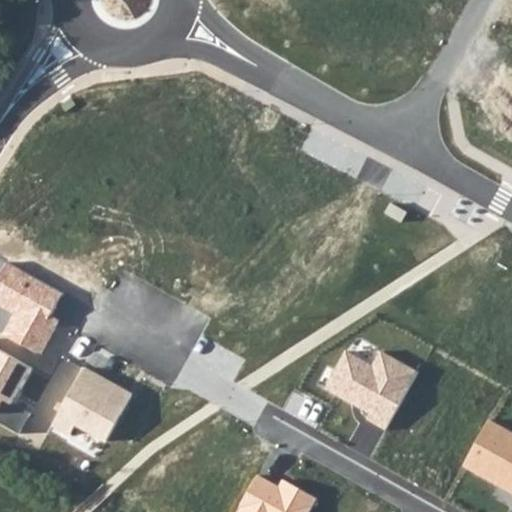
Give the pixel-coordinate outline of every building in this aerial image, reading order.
[(8,260),(0,273),(0,307),(13,315),(3,333),(40,355),(60,320),(51,315),(64,293),(8,260)] [(345,350),(325,386),(368,409),(362,421),(385,433),(419,372),(382,351),(373,366),(345,350)] [(31,369),(0,352),(0,424),(20,435),(31,415),(12,405),(31,369)] [(86,369),(56,425),(73,434),(78,425),(109,442),(134,395),(86,369)] [(511,431),(489,419),(463,465),(511,492),(511,431)] [(309,511),(317,498),(283,478),(279,485),(259,474),(236,511),(309,511)]
